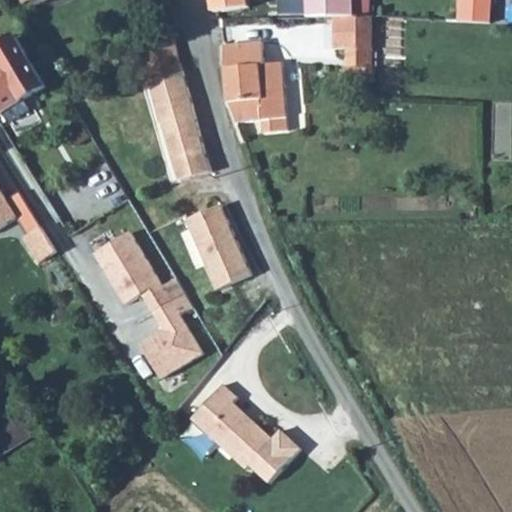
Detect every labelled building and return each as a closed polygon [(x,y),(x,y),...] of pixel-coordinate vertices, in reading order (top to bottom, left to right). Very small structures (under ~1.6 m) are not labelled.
[(212,0),(215,13),(250,8),(248,0),(212,0)] [(306,0),(308,18),(333,18),(352,17),(351,0),(306,0)] [(351,0),(352,17),(371,18),(377,18),(378,0),(369,0),(351,0)] [(458,0),(456,22),(488,23),(489,0),(458,0)] [(333,18),(333,49),(345,50),(343,82),(370,82),(371,18),(352,17),(333,18)] [(148,83),(183,73),(171,29),(155,34),(158,44),(153,45),(150,42),(147,42),(145,43),(144,48),(139,49),(148,83)] [(0,115),(46,87),(16,38),(0,48),(0,115)] [(224,46),(228,104),(231,104),(238,123),(261,121),(263,133),(287,131),(282,63),(263,65),(261,43),(224,46)] [(148,83),(160,126),(162,125),(195,114),(183,73),(148,83)] [(162,125),(179,181),(212,172),(195,114),(162,125)] [(0,227),(18,216),(0,188),(0,227)] [(222,204),(188,219),(219,289),(253,274),(222,204)] [(57,251),(42,228),(25,238),(40,262),(57,251)] [(132,234),(97,254),(126,306),(145,296),(154,311),(187,294),(180,281),(169,287),(132,234)] [(196,308),(187,294),(154,311),(166,332),(145,343),(166,378),(207,356),(184,316),(196,308)] [(240,396),(226,383),(194,418),(250,468),(276,438),(254,418),(251,421),(247,417),(247,411),(236,402),(240,396)] [(0,418),(0,455),(32,435),(15,409),(0,418)]
